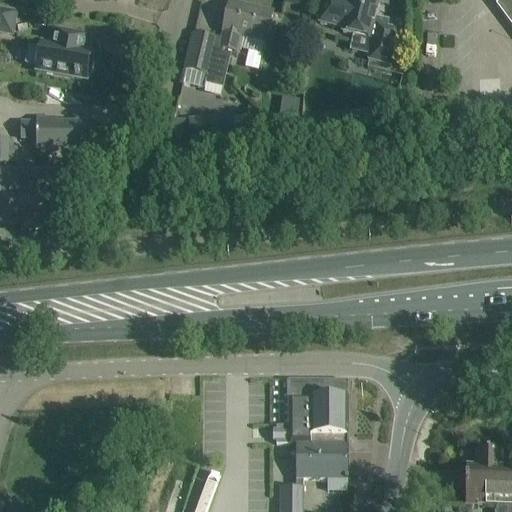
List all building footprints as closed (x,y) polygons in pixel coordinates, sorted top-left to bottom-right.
[(329,0),(325,0),(319,25),(343,31),(342,35),(353,37),(349,54),(369,58),(367,64),(385,68),(394,31),(385,29),(387,24),(375,21),(379,0),(350,0),(350,5),(329,0)] [(511,0),(504,0),(495,7),(511,29),(511,0)] [(273,15),(230,5),(221,41),(221,43),(219,49),(223,50),(236,53),(237,50),(242,51),(262,56),(263,56),(273,15)] [(19,14),(0,10),(0,36),(14,39),(19,14)] [(35,72),(86,81),(87,76),(92,75),(94,63),(90,60),(91,55),(89,55),(82,53),(85,38),(52,32),(49,44),(41,43),(40,50),(28,48),(25,67),(36,69),(35,72)] [(194,36),(193,36),(185,72),(186,72),(183,85),(204,90),(205,86),(223,90),(230,57),(222,55),(223,50),(219,49),(221,43),(215,41),(194,36)] [(35,86),(33,97),(44,98),(46,87),(35,86)] [(283,101),(279,128),(294,131),(299,103),(283,101)] [(346,115),(325,116),(326,134),(372,131),(371,110),(346,112),(346,115)] [(189,121),(190,142),(190,143),(233,140),(231,118),(189,121)] [(36,152),(80,152),(80,126),(55,126),(55,121),(37,121),(37,126),(21,126),(21,141),(36,141),(36,152)] [(8,141),(0,141),(0,165),(9,165),(8,141)] [(60,226),(60,192),(60,175),(0,175),(0,193),(0,226),(21,226),(22,232),(42,232),(42,226),(60,226)] [(224,381),(205,381),(205,398),(224,398),(224,381)] [(348,495),(348,483),(348,384),(310,384),(310,385),(306,385),(302,386),(299,388),(296,391),(294,394),(293,398),(293,401),(289,401),(289,429),(276,429),(276,447),(289,447),(289,455),(296,455),(296,490),(281,490),(280,511),(302,511),(303,482),(328,483),(328,495),(348,495)] [(467,470),(465,508),(493,509),(492,511),(511,511),(511,472),(501,472),(502,455),(476,454),(476,471),(467,470)]
